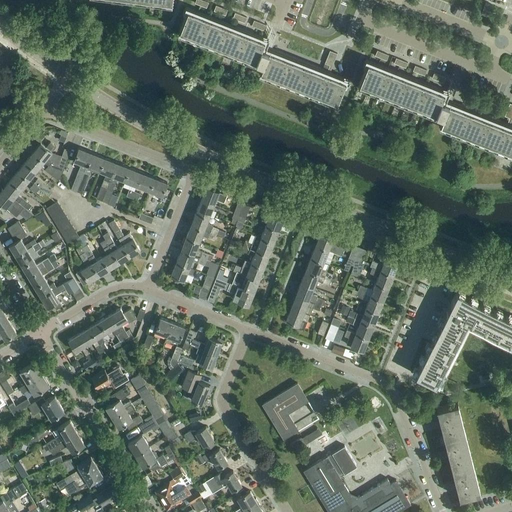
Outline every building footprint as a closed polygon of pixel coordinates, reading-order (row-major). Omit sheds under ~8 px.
[(481,14),(486,16),(491,5),(486,2),(481,14)] [(179,31),(263,64),(259,74),(317,97),(318,95),(337,102),(345,81),(326,73),(327,71),(271,49),(273,43),(188,10),(179,31)] [(325,64),(332,67),(337,54),(330,51),(325,64)] [(445,93),(444,93),(368,62),(359,84),(443,117),(439,127),(496,150),(497,147),(511,153),(511,128),(506,126),(507,123),(451,101),(453,96),(445,93)] [(445,93),(453,96),(457,88),(452,78),(445,93)] [(33,153),(44,162),(49,166),(61,175),(68,158),(62,156),(58,165),(48,157),(52,152),(56,147),(50,142),(46,147),(41,143),(40,144),(33,153)] [(71,190),(77,192),(92,153),(80,149),(80,148),(79,148),(74,161),(81,164),(71,190)] [(33,153),(26,162),(37,171),(44,162),(33,153)] [(92,169),(100,172),(105,158),(92,153),(77,192),(82,194),(92,169)] [(96,199),(102,202),(117,163),(105,158),(100,172),(106,174),(96,199)] [(26,162),(18,171),(29,180),(37,171),(26,162)] [(117,163),(102,202),(108,204),(113,191),(112,191),(117,179),(125,181),(130,168),(117,163)] [(61,176),(61,175),(49,166),(45,170),(58,181),(62,176),(61,176)] [(143,173),(130,168),(125,181),(137,186),(143,173)] [(18,171),(10,181),(21,190),(29,180),(18,171)] [(155,178),(143,173),(137,186),(150,191),(155,178)] [(166,182),(155,178),(150,191),(162,196),(167,183),(166,182)] [(39,189),(41,190),(49,196),(52,192),(37,180),(34,184),(39,189)] [(10,181),(3,190),(24,207),(27,204),(28,203),(18,194),(21,190),(10,181)] [(36,193),(39,189),(34,184),(30,189),(36,193)] [(206,187),(201,199),(214,205),(216,199),(224,202),(227,195),(219,192),(206,187)] [(24,207),(3,190),(0,193),(0,203),(10,211),(14,207),(20,212),(19,213),(26,220),(33,215),(28,210),(24,207)] [(126,196),(132,199),(135,192),(129,190),(126,196)] [(201,199),(196,212),(209,217),(214,205),(201,199)] [(239,200),(234,212),(240,214),(245,202),(239,200)] [(47,208),(50,213),(61,207),(58,201),(54,203),(47,208)] [(251,204),(245,202),(240,214),(246,216),(251,204)] [(50,213),(53,218),(64,212),(61,207),(50,213)] [(53,218),(56,223),(67,217),(64,212),(53,218)] [(196,212),(191,225),(216,235),(217,234),(218,230),(219,229),(212,227),(213,225),(207,223),(209,217),(196,212)] [(240,214),(234,212),(232,218),(233,218),(231,223),(236,225),(238,220),(240,214)] [(271,212),(266,225),(279,230),(284,218),(271,212)] [(139,219),(151,224),(154,218),(141,213),(139,219)] [(246,216),(240,214),(238,220),(244,222),(246,216)] [(56,223),(59,228),(70,222),(67,217),(56,223)] [(122,245),(130,257),(140,251),(129,233),(124,236),(114,220),(109,223),(122,245)] [(19,222),(8,228),(13,236),(24,229),(19,222)] [(59,228),(62,233),(73,227),(70,222),(59,228)] [(191,225),(186,237),(199,242),(202,235),(214,240),(216,235),(191,225)] [(266,225),(261,238),(274,243),(279,230),(266,225)] [(62,233),(65,239),(76,232),(73,227),(62,233)] [(24,229),(13,236),(16,242),(9,246),(10,247),(16,256),(32,246),(30,242),(25,245),(21,239),(27,235),(24,229)] [(57,231),(51,235),(55,243),(61,239),(57,231)] [(76,232),(65,239),(68,244),(79,237),(76,232)] [(105,240),(120,263),(130,257),(122,245),(117,248),(108,232),(103,235),(105,240)] [(315,245),(329,250),(341,255),(344,248),(331,243),(333,237),(334,237),(320,232),(315,245)] [(245,240),(243,245),(269,255),(274,243),(261,238),(255,235),(252,242),(245,240)] [(186,237),(181,250),(207,260),(209,254),(196,249),(199,242),(186,237)] [(16,256),(22,266),(34,259),(30,254),(45,245),(42,240),(32,246),(16,256)] [(102,257),(109,269),(120,263),(105,240),(99,243),(106,255),(102,257)] [(88,258),(92,263),(99,276),(109,269),(102,257),(96,261),(86,245),(82,248),(89,258),(88,258)] [(245,260),(264,268),(269,255),(243,245),(243,246),(241,251),(253,256),(251,263),(245,260)] [(315,245),(310,257),(324,262),(329,250),(315,245)] [(353,245),(348,257),(355,260),(360,247),(353,245)] [(360,247),(355,260),(360,262),(365,250),(360,247)] [(84,261),(88,258),(89,258),(82,248),(77,251),(84,261)] [(181,250),(176,262),(195,270),(198,263),(204,265),(207,260),(181,250)] [(22,266),(28,277),(55,260),(52,255),(37,265),(34,259),(22,266)] [(310,257),(305,270),(331,280),(333,275),(333,274),(327,272),(327,271),(321,268),(324,262),(310,257)] [(346,263),(353,265),(355,260),(348,257),(346,263)] [(370,266),(380,270),(393,275),(399,263),(385,257),(382,264),(372,260),(370,266)] [(28,277),(35,287),(46,280),(43,275),(58,265),(55,260),(28,277)] [(236,265),(233,270),(259,281),(264,268),(245,260),(242,267),(236,265)] [(213,277),(216,270),(218,264),(211,261),(208,267),(206,274),(207,275),(213,277)] [(195,270),(176,262),(171,275),(184,280),(187,274),(192,276),(195,270)] [(99,276),(92,263),(76,273),(83,285),(89,282),(99,276)] [(227,278),(223,276),(225,271),(219,269),(216,278),(225,281),(227,278)] [(230,283),(254,293),(259,281),(233,270),(233,271),(237,272),(234,278),(243,282),(241,288),(230,283)] [(305,270),(300,282),(314,288),(317,281),(329,285),(331,280),(305,270)] [(380,270),(375,283),(389,288),(393,275),(380,270)] [(64,275),(67,281),(73,277),(70,272),(64,275)] [(202,287),(209,290),(214,277),(213,277),(207,275),(202,287)] [(56,288),(41,297),(47,307),(47,308),(53,304),(56,309),(62,306),(56,295),(66,289),(69,294),(80,288),(73,277),(67,281),(56,288)] [(216,278),(211,291),(218,293),(220,288),(223,289),(223,288),(235,293),(232,299),(236,300),(236,301),(249,306),(254,293),(230,283),(216,278)] [(35,287),(41,297),(56,288),(54,284),(50,286),(46,280),(35,287)] [(300,282),(296,295),(321,305),(323,299),(317,297),(318,296),(311,294),(314,288),(300,282)] [(375,283),(370,295),(384,301),(389,288),(375,283)] [(365,293),(358,291),(353,289),(351,294),(362,299),(365,293)] [(447,311),(447,312),(467,322),(473,325),(483,305),(457,292),(447,311)] [(368,301),(365,308),(379,313),(384,301),(370,295),(367,294),(365,300),(368,301)] [(296,295),(291,307),(310,315),(313,308),(319,310),(321,305),(296,295)] [(340,312),(347,315),(350,308),(343,305),(340,312)] [(483,305),(473,325),(485,331),(495,311),(483,305)] [(310,315),(291,307),(286,320),(298,325),(297,327),(304,330),(310,315)] [(120,308),(110,315),(124,339),(126,342),(134,338),(129,330),(126,331),(121,324),(127,320),(129,323),(136,318),(131,308),(123,313),(120,308)] [(350,310),(348,315),(374,326),(379,313),(365,308),(362,315),(350,310)] [(495,311),(485,331),(498,337),(508,317),(495,311)] [(0,328),(10,322),(4,312),(0,314),(0,328)] [(447,312),(440,324),(460,334),(467,322),(447,312)] [(358,326),(355,333),(369,338),(374,326),(348,315),(347,316),(342,314),(340,319),(358,326)] [(110,315),(100,321),(107,333),(112,329),(115,335),(116,335),(120,341),(124,339),(110,315)] [(511,319),(508,317),(498,337),(510,344),(511,340),(511,319)] [(165,342),(173,322),(161,318),(155,331),(167,336),(165,342)] [(333,318),(331,323),(338,326),(340,321),(333,318)] [(317,333),(323,336),(329,323),(322,320),(317,333)] [(96,339),(99,344),(104,351),(108,349),(104,342),(105,341),(101,336),(107,333),(100,321),(89,327),(96,339)] [(5,340),(16,333),(10,322),(0,328),(0,334),(1,334),(5,340)] [(173,322),(165,342),(173,345),(174,343),(177,344),(184,327),(173,322)] [(326,336),(333,339),(337,326),(330,324),(326,336)] [(440,324),(434,337),(454,347),(460,334),(440,324)] [(89,327),(79,333),(86,345),(96,339),(89,327)] [(369,338),(355,333),(347,329),(345,336),(349,337),(346,344),(350,346),(364,351),(369,338)] [(469,337),(481,341),(483,332),(471,329),(469,337)] [(185,342),(190,345),(217,355),(222,342),(209,337),(206,344),(193,339),(196,332),(190,330),(185,342)] [(87,370),(93,366),(97,363),(91,352),(86,345),(79,333),(69,340),(76,351),(82,348),(89,361),(83,364),(87,370)] [(143,347),(149,349),(154,337),(148,335),(143,347)] [(434,337),(428,349),(448,359),(454,347),(434,337)] [(104,351),(99,344),(95,347),(100,354),(104,351)] [(217,355),(190,345),(198,348),(196,353),(198,354),(195,362),(212,368),(217,355)] [(344,349),(334,345),(332,351),(342,355),(344,350),(344,349)] [(178,361),(180,355),(182,349),(176,346),(170,361),(170,363),(171,366),(173,367),(179,361),(178,361)] [(428,349),(422,362),(442,372),(448,359),(428,349)] [(194,360),(180,355),(178,361),(179,361),(192,366),(194,360)] [(21,371),(28,383),(42,374),(34,362),(21,371)] [(422,362),(415,374),(435,384),(442,372),(422,362)] [(129,379),(125,372),(123,373),(119,367),(107,374),(105,370),(91,378),(98,389),(105,385),(106,386),(112,382),(115,388),(129,379)] [(182,387),(194,392),(191,400),(202,404),(209,385),(199,381),(201,376),(188,370),(182,387)] [(42,374),(28,383),(19,388),(22,393),(31,388),(35,394),(49,386),(42,374)] [(131,380),(134,385),(143,379),(140,375),(131,380)] [(1,383),(9,395),(14,391),(7,379),(1,383)] [(134,385),(136,389),(145,383),(143,379),(134,385)] [(136,389),(139,393),(148,388),(145,383),(136,389)] [(263,404),(284,438),(297,429),(287,413),(308,400),(304,395),(304,394),(297,383),(263,404)] [(106,407),(112,418),(132,405),(129,401),(123,404),(120,399),(130,393),(126,386),(107,398),(111,404),(106,407)] [(139,393),(142,398),(151,392),(148,388),(139,393)] [(142,398),(144,402),(153,397),(151,392),(142,398)] [(31,404),(28,406),(34,415),(45,408),(51,419),(64,411),(55,396),(45,401),(43,397),(31,404)] [(144,402),(147,407),(156,401),(153,397),(144,402)] [(19,412),(28,406),(31,404),(28,399),(16,406),(19,412)] [(147,407),(150,411),(159,406),(156,401),(147,407)] [(21,415),(19,412),(16,406),(14,403),(8,406),(16,418),(21,415)] [(438,415),(444,438),(465,433),(458,403),(436,408),(438,415)] [(132,405),(112,418),(119,428),(125,424),(129,430),(143,421),(139,415),(132,419),(129,414),(135,410),(132,405)] [(150,411),(153,416),(162,410),(159,406),(150,411)] [(153,416),(154,417),(155,420),(164,415),(162,410),(153,416)] [(155,420),(158,424),(167,419),(164,415),(155,420)] [(9,422),(6,417),(1,420),(4,425),(9,422)] [(158,424),(155,420),(154,417),(139,426),(144,433),(147,431),(153,428),(154,430),(159,427),(158,424)] [(158,424),(159,427),(161,429),(170,423),(167,419),(158,424)] [(49,449),(56,445),(77,432),(70,420),(57,428),(61,434),(46,444),(49,449)] [(161,429),(163,433),(172,428),(170,423),(161,429)] [(215,445),(212,440),(214,439),(206,426),(196,432),(195,431),(189,431),(184,434),(189,441),(197,436),(203,446),(203,445),(206,450),(215,445)] [(26,440),(29,445),(49,433),(46,428),(26,440)] [(163,433),(166,438),(175,432),(172,428),(163,433)] [(308,435),(311,440),(321,434),(318,429),(308,435)] [(84,444),(77,432),(56,445),(59,450),(68,445),(72,452),(84,444)] [(175,432),(166,438),(171,446),(180,440),(175,432)] [(444,438),(452,468),(473,463),(465,433),(444,438)] [(128,443),(135,455),(149,446),(142,434),(128,443)] [(303,438),(306,444),(311,440),(308,435),(303,438)] [(301,438),(291,444),(294,451),(305,444),(301,438)] [(56,445),(49,449),(53,454),(59,450),(56,445)] [(164,448),(171,459),(176,457),(169,445),(164,448)] [(305,469),(303,470),(311,484),(320,497),(328,511),(397,511),(407,506),(411,504),(407,498),(402,501),(390,483),(388,478),(356,498),(351,495),(340,477),(357,466),(344,445),(305,469)] [(149,446),(135,455),(143,467),(148,464),(153,471),(167,462),(163,454),(158,457),(156,453),(153,453),(149,446)] [(202,456),(206,461),(212,458),(218,468),(228,462),(219,448),(211,453),(210,451),(202,456)] [(195,457),(199,465),(205,462),(201,454),(195,457)] [(49,461),(52,466),(63,462),(60,456),(49,461)] [(78,470),(67,477),(70,483),(97,467),(95,462),(96,462),(93,458),(92,458),(91,457),(78,465),(83,473),(81,474),(78,470)] [(8,458),(0,462),(4,469),(12,465),(8,458)] [(24,469),(19,460),(13,464),(19,472),(24,469)] [(473,463),(452,468),(459,498),(481,493),(473,463)] [(162,500),(185,486),(191,483),(185,475),(179,466),(170,472),(175,481),(179,478),(181,481),(179,482),(179,481),(171,486),(169,482),(164,485),(164,487),(156,491),(160,498),(162,500)] [(70,483),(67,477),(56,484),(59,489),(65,485),(69,492),(72,493),(80,488),(79,486),(83,484),(87,481),(90,485),(104,477),(103,475),(104,475),(101,470),(100,471),(97,467),(70,483)] [(241,484),(233,471),(225,476),(222,471),(213,477),(205,482),(209,488),(212,493),(227,484),(232,490),(241,484)] [(390,483),(402,501),(407,498),(396,480),(390,483)] [(0,511),(10,511),(6,505),(28,492),(22,483),(3,495),(6,499),(0,502),(0,511)] [(206,490),(202,483),(197,487),(200,493),(206,490)] [(185,486),(162,500),(163,503),(167,509),(175,505),(176,505),(181,502),(179,498),(189,492),(185,486)] [(102,505),(115,496),(114,495),(115,493),(113,491),(112,491),(110,487),(93,497),(90,493),(78,501),(67,508),(69,511),(87,511),(86,509),(99,501),(102,505)] [(243,511),(258,503),(250,491),(246,493),(244,488),(235,494),(242,506),(233,511),(243,511)] [(188,498),(191,503),(202,497),(199,491),(188,498)] [(48,505),(45,498),(37,502),(40,509),(48,505)] [(192,504),(197,511),(206,507),(201,499),(192,504)] [(29,510),(27,511),(29,511),(36,508),(37,507),(35,503),(28,507),(29,510)] [(262,511),(258,503),(243,511),(262,511)]
